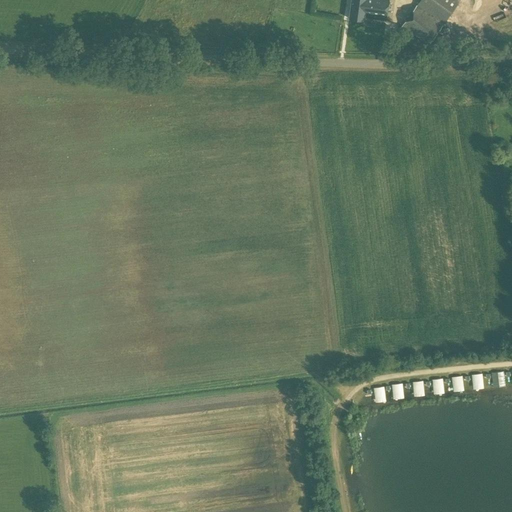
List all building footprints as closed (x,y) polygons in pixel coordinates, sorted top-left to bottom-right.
[(386,20),(388,0),(352,0),(349,18),(364,20),(365,17),(386,20)] [(419,0),(398,31),(408,38),(411,33),(429,46),(457,5),(461,8),(466,0),(419,0)] [(491,373),(494,386),(504,384),(501,371),(491,373)] [(413,396),(424,395),(423,381),(413,381),(413,396)] [(392,398),(402,397),(401,383),(391,384),(392,398)] [(373,388),(375,402),(385,400),(382,387),(373,388)]
